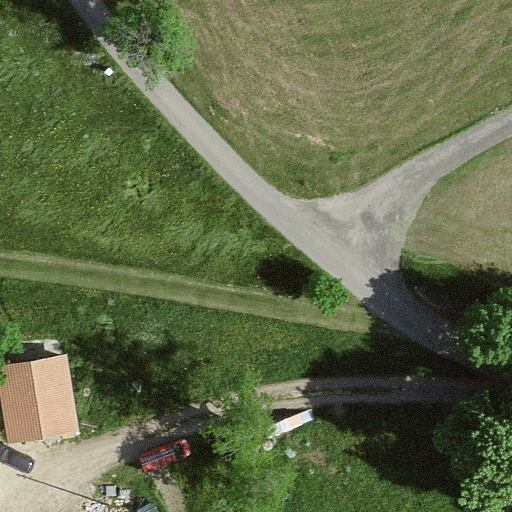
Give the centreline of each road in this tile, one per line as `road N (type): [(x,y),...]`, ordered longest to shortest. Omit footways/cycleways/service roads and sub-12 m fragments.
road 1 (unclassified): [(298,221),(97,0)]
road 2 (unclassified): [(298,221),(511,104)]
road 3 (unclassified): [(511,337),(298,221)]
